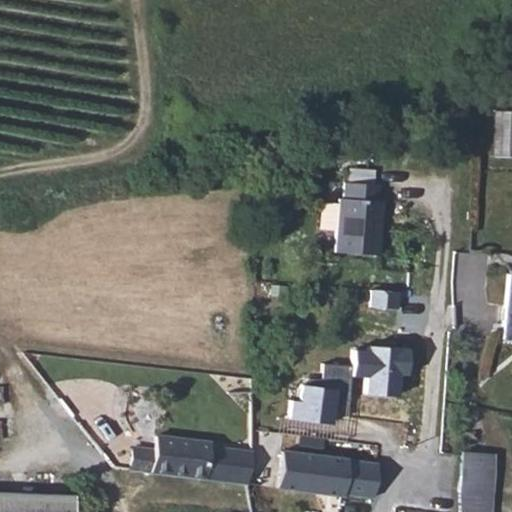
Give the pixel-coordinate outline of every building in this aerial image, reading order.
[(511,108),(493,108),(492,154),(511,154),(511,108)] [(336,259),(382,260),(383,207),(379,207),(379,188),(341,188),(341,206),(337,206),(336,259)] [(511,270),(494,269),(489,332),(511,334),(511,270)] [(370,351),(354,350),(354,366),(353,377),(372,378),(371,397),(402,399),(403,378),(413,378),(415,348),(370,345),(370,351)] [(337,414),(350,416),(353,377),(354,366),(325,364),(323,387),(305,385),(304,402),(294,402),(292,422),(336,426),(337,414)] [(252,427),(251,434),(249,449),(220,445),(152,436),(151,448),(129,445),(126,467),(371,499),(376,461),(280,449),(283,431),(252,427)] [(251,434),(222,430),(220,445),(249,449),(251,434)] [(493,511),(497,455),(462,453),(459,511),(493,511)] [(0,511),(70,511),(71,496),(0,492),(0,511)]
